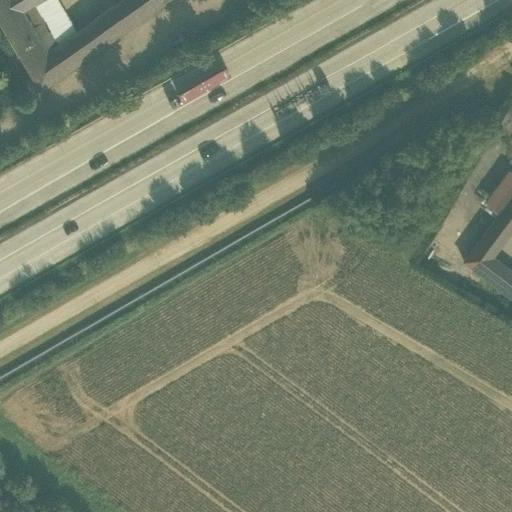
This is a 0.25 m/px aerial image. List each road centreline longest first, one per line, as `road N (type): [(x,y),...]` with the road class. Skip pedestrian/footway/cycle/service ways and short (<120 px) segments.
road 1 (motorway): [(0,259),(463,0)]
road 2 (motorway): [(370,0),(0,211)]
road 3 (track): [(237,0),(0,134)]
